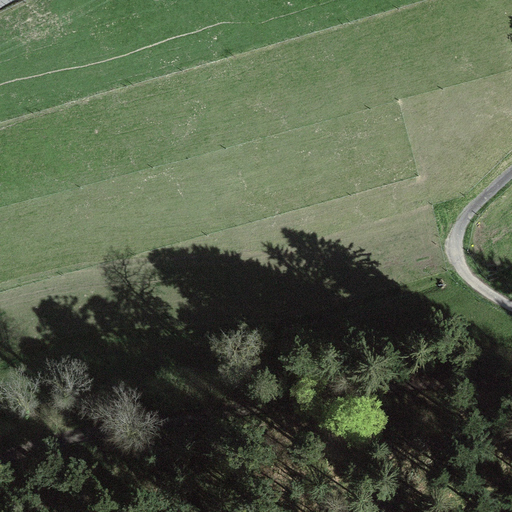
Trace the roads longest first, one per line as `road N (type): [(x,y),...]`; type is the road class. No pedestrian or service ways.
road 1 (track): [(0,475),(88,437),(266,406),(511,382)]
road 2 (track): [(511,177),(463,218),(449,260),(511,295)]
